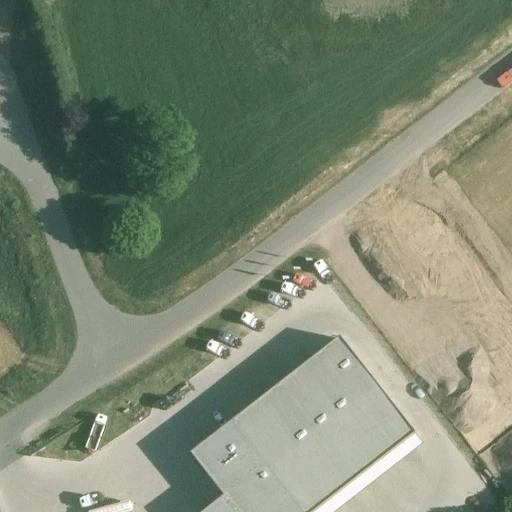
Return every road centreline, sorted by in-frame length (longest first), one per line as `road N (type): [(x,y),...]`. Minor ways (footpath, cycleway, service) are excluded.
road 1 (unknown): [(80,485),(269,358),(326,335),(364,348),(418,421),(416,470),(387,511)]
road 2 (residential): [(109,362),(206,301),(511,65)]
road 3 (residential): [(109,362),(31,154)]
road 4 (residential): [(0,434),(109,362)]
